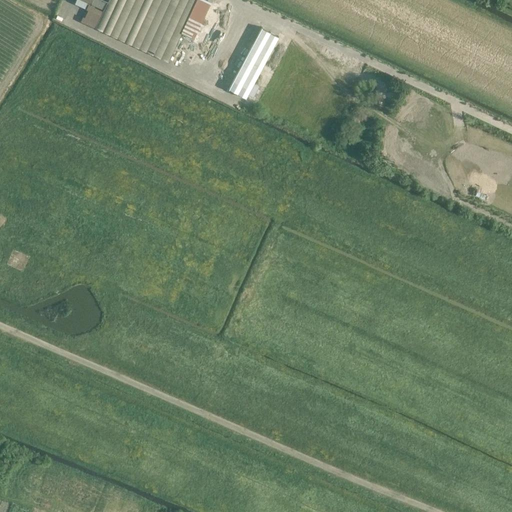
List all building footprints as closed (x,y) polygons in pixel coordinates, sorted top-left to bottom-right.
[(81,0),(103,10),(107,1),(104,0),(75,0),(78,1),(79,0),(81,0)] [(108,0),(95,28),(168,62),(196,0),(108,0)] [(88,4),(80,20),(94,27),(102,10),(88,4)] [(191,41),(205,49),(224,13),(209,5),(191,41)] [(229,10),(193,78),(220,92),(256,24),(229,10)] [(263,26),(227,93),(242,100),(279,33),(263,26)]
